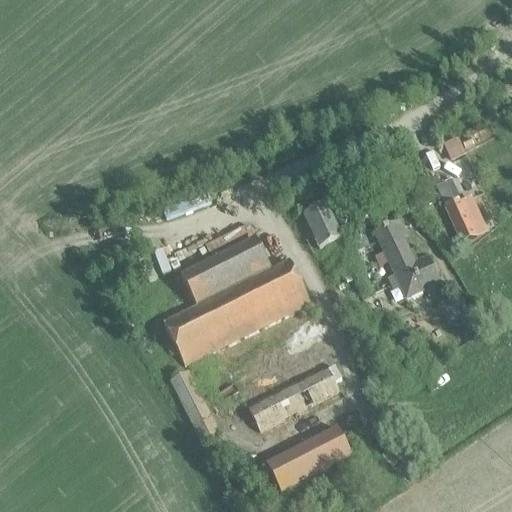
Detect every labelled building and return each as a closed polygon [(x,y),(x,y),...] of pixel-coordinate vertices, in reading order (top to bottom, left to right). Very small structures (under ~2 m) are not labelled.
[(443,212),(458,244),(472,238),(457,205),(443,212)] [(305,219),(318,250),(343,239),(330,208),(305,219)] [(410,249),(406,250),(401,238),(404,236),(397,221),(373,232),(403,297),(438,281),(427,257),(417,262),(410,249)] [(289,266),(271,274),(256,242),(180,279),(196,312),(164,327),(185,369),(310,309),(289,266)] [(247,413),(259,436),(338,396),(327,373),(247,413)] [(168,386),(203,456),(222,447),(187,376),(168,386)] [(263,469),(279,499),(351,462),(336,432),(263,469)]
